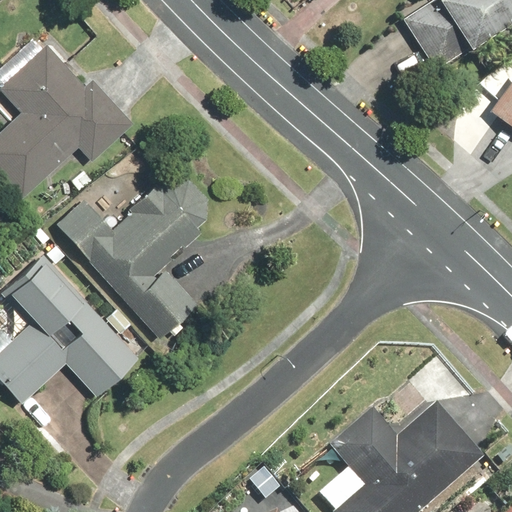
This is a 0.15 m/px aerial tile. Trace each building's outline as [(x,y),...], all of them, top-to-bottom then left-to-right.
[(511,0),(437,0),(405,20),(437,71),(511,24),(511,0)] [(0,94),(17,113),(0,127),(0,179),(17,198),(74,146),(87,161),(128,123),(87,79),(80,85),(42,43),(0,81),(0,94)] [(511,73),(484,110),(511,130),(511,73)] [(83,201),(60,221),(164,335),(199,304),(162,264),(208,223),(210,200),(190,179),(173,178),(112,233),(83,201)] [(38,251),(0,284),(0,295),(3,299),(6,297),(28,322),(0,346),(0,385),(16,403),(61,363),(91,396),(134,358),(38,251)] [(367,410),(324,447),(359,487),(329,511),(417,511),(480,459),(432,404),(392,438),(367,410)]
